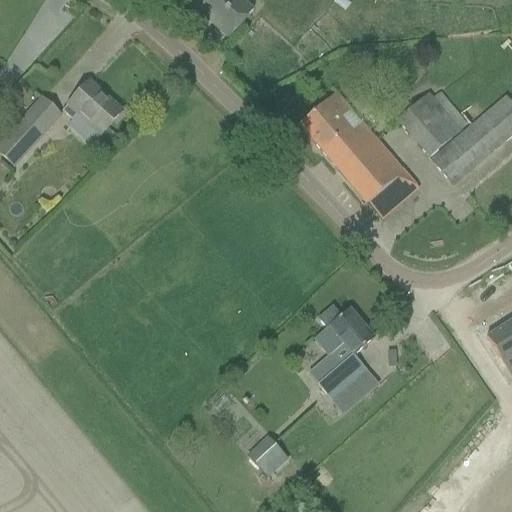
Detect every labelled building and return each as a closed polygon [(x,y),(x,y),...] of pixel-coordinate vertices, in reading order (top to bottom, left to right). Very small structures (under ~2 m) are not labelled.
[(178,0),(180,1),(180,0),(182,0),(227,40),(252,13),(237,0),(178,0)] [(61,114),(70,123),(76,116),(99,138),(121,115),(88,84),(61,114)] [(298,128),(366,207),(367,206),(380,221),(416,191),(335,96),(298,128)] [(388,115),(452,189),(511,137),(511,108),(504,100),(430,163),(428,161),(459,135),(427,97),(411,111),(403,102),(388,115)] [(0,147),(0,159),(12,170),(59,118),(42,102),(0,147)] [(325,332),(313,341),(338,370),(316,388),(331,403),(366,375),(352,359),(373,342),(348,312),(340,319),(332,309),(317,322),(325,332)] [(511,322),(508,325),(484,340),(509,379),(511,376),(511,322)] [(246,458),(267,481),(288,462),(267,439),(246,458)]
